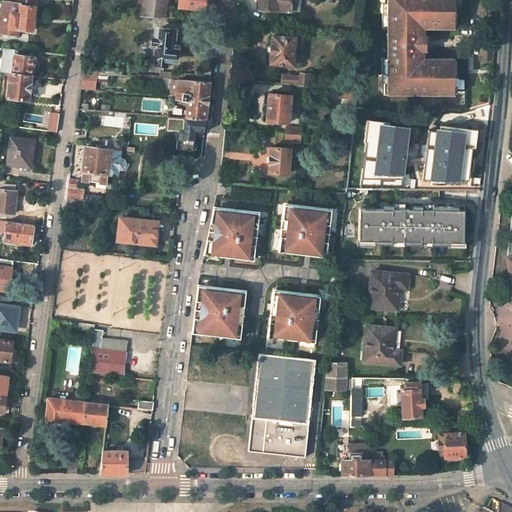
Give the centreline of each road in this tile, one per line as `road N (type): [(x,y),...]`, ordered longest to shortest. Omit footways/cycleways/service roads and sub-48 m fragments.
road 1 (unclassified): [(228,0),(160,485)]
road 2 (unclassified): [(21,484),(84,0)]
road 3 (secondary): [(481,394),(474,362),(508,0)]
road 4 (tertiary): [(160,485),(423,486),(506,464)]
road 5 (unknown): [(480,289),(396,261),(360,262),(356,277)]
road 6 (tertiary): [(21,484),(160,485)]
road 7 (unknown): [(187,269),(323,278)]
